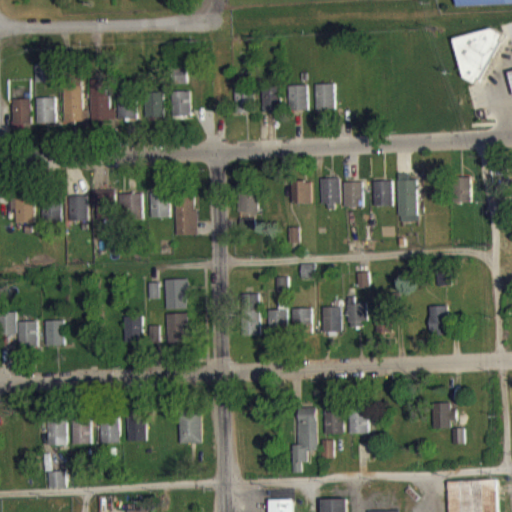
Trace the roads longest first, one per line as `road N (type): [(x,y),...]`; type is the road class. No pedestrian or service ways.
road 1 (residential): [(0,163),(511,133)]
road 2 (residential): [(0,380),(511,356)]
road 3 (residential): [(216,149),(224,511)]
road 4 (residential): [(0,25),(202,24)]
